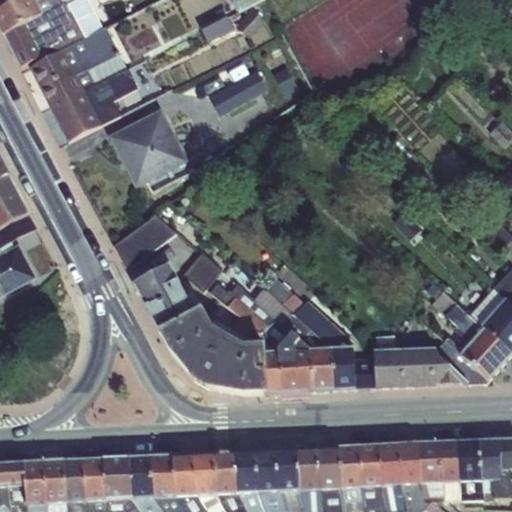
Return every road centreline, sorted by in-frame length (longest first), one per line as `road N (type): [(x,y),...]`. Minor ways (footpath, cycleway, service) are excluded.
road 1 (secondary): [(219,423),(511,411)]
road 2 (tertiary): [(105,304),(0,103)]
road 3 (tertiary): [(27,438),(173,433),(219,423)]
road 4 (tertiary): [(219,423),(188,413),(164,392),(105,304)]
road 5 (tertiary): [(27,438),(84,385),(105,304)]
